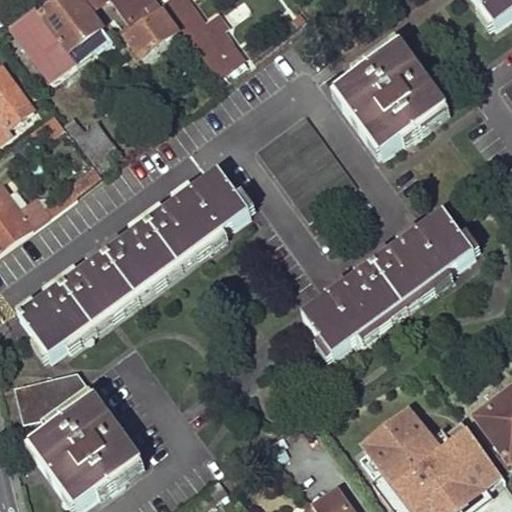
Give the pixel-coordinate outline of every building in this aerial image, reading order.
[(38,20),(13,38),(54,93),(96,62),(99,64),(117,51),(80,0),(70,0),(40,23),(38,20)] [(101,12),(91,0),(80,0),(93,17),(101,12)] [(112,4),(108,0),(91,0),(101,12),(112,4)] [(149,0),(108,0),(136,37),(125,45),(142,67),(180,40),(149,0)] [(183,0),(177,0),(169,6),(203,51),(224,35),(214,20),(204,27),(183,0)] [(511,0),(486,0),(507,29),(511,25),(511,0)] [(224,35),(203,51),(223,79),(245,62),(224,35)] [(359,85),(340,99),(389,164),(417,144),(420,147),(436,135),(433,132),(454,116),(406,52),(375,74),(373,71),(356,82),(359,85)] [(2,74),(0,75),(0,142),(34,116),(2,74)] [(307,123),(260,156),(311,223),(356,190),(307,123)] [(86,138),(78,144),(93,165),(113,150),(102,135),(91,143),(86,138)] [(223,181),(24,327),(54,369),(253,222),(223,181)] [(3,195),(0,197),(0,259),(33,236),(20,217),(3,195)] [(69,196),(48,210),(54,220),(76,204),(69,196)] [(41,201),(20,217),(33,236),(54,220),(48,210),(41,201)] [(449,219),(309,322),(340,364),(480,262),(449,219)] [(83,384),(23,400),(30,431),(45,427),(56,442),(36,456),(77,511),(95,511),(113,498),(116,502),(131,491),(128,487),(149,472),(83,384)] [(511,397),(481,421),(511,462),(511,397)] [(441,511),(508,511),(484,480),(449,506),(441,511)] [(222,481),(179,511),(208,511),(231,495),(222,481)] [(350,511),(339,497),(318,511),(350,511)] [(441,511),(449,506),(443,497),(423,511),(441,511)]
